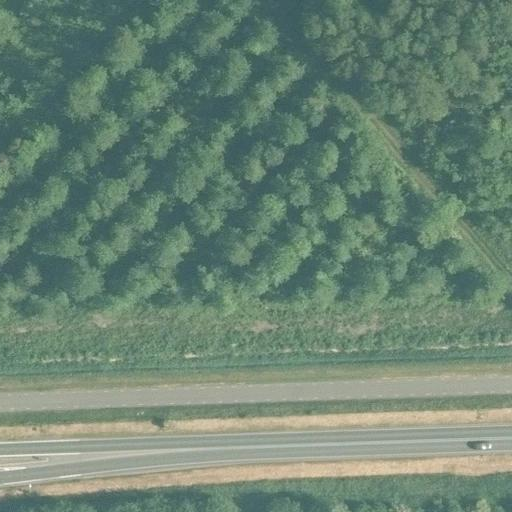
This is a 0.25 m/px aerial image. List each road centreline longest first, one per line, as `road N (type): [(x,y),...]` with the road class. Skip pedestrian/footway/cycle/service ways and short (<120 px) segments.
road 1 (unclassified): [(0,410),(511,390)]
road 2 (track): [(511,290),(263,0)]
road 3 (trunk): [(0,483),(282,449)]
road 4 (trunk): [(282,449),(0,455)]
road 5 (trunk): [(511,441),(282,449)]
